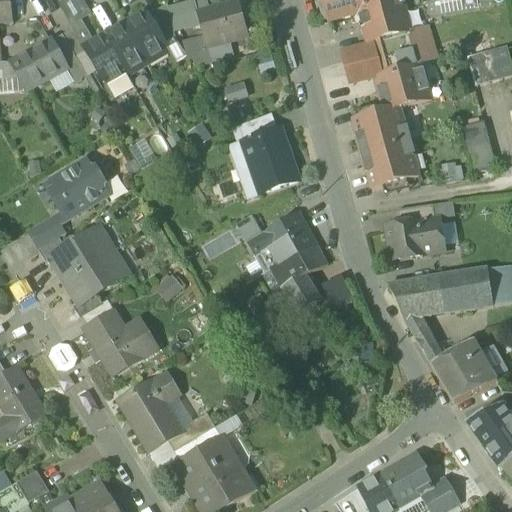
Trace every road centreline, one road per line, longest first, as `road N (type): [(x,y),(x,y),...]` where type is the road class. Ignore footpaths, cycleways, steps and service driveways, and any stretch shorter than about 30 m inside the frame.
road 1 (unclassified): [(290,0),(354,253),(441,414)]
road 2 (residential): [(155,511),(27,295)]
road 3 (residential): [(441,414),(297,511)]
road 4 (unclassified): [(441,414),(511,511)]
